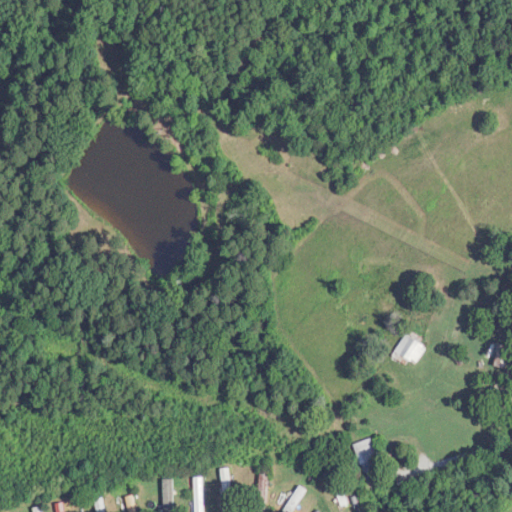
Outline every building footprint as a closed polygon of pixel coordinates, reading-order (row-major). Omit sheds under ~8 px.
[(428,349),(410,334),(394,354),(412,369),(428,349)] [(358,453),(364,470),(381,464),(375,447),(358,453)] [(234,511),(231,468),(222,469),(226,511),(234,511)] [(267,511),(268,470),(260,470),(259,511),(267,511)] [(343,507),(350,504),(337,472),(330,474),(343,507)] [(204,511),(205,477),(196,477),(195,511),(204,511)] [(294,511),(308,491),(300,486),(284,511),(294,511)] [(105,511),(104,495),(96,496),(98,511),(105,511)]
